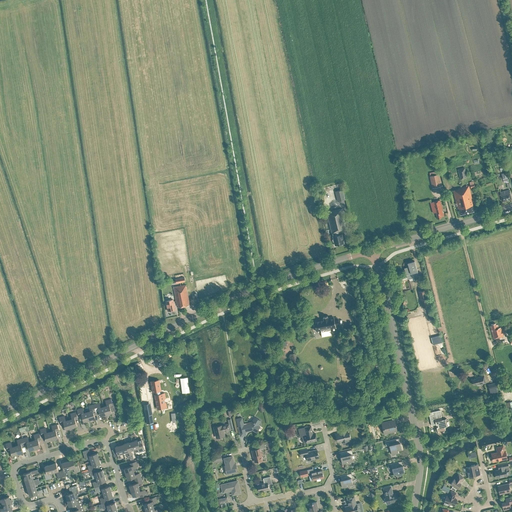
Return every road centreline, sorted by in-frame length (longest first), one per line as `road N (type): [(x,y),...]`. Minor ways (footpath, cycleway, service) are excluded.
road 1 (secondary): [(0,412),(250,290),(372,249)]
road 2 (residential): [(413,511),(419,457),(412,411),(372,249)]
road 3 (track): [(459,223),(501,391),(511,393)]
road 4 (secondary): [(372,249),(511,207)]
